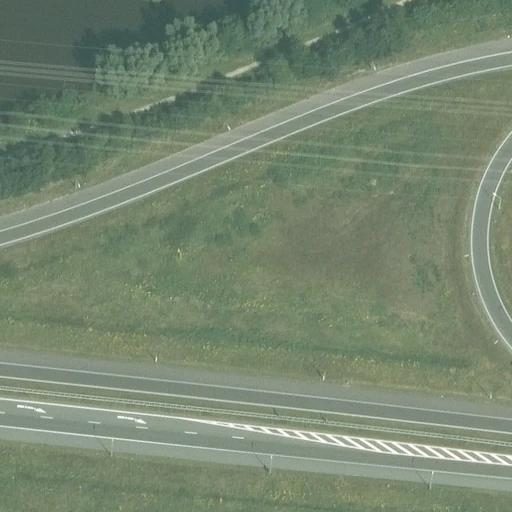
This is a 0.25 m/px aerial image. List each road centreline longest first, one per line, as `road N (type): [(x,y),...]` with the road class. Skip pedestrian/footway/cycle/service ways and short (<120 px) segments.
road 1 (motorway): [(511,61),(416,84),(0,237)]
road 2 (motorway): [(0,413),(270,442)]
road 3 (trunk): [(511,428),(246,400)]
road 4 (motorway): [(246,400),(0,373)]
road 5 (trunk): [(270,442),(511,472)]
road 6 (trunk): [(511,336),(489,288),(481,227),(511,148)]
